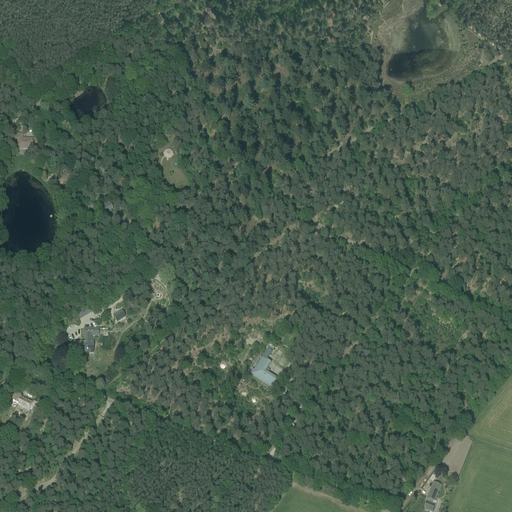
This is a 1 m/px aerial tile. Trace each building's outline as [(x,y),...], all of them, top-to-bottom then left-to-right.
[(35,140),(23,139),(23,138),(22,138),(22,135),(18,134),(18,139),(19,139),(19,148),(24,148),(33,148),(33,144),(38,145),(38,142),(39,137),(35,137),(35,140)] [(51,160),(54,157),(47,152),(45,155),(51,160)] [(102,217),(112,210),(108,203),(97,210),(102,217)] [(109,226),(118,220),(113,213),(104,219),(109,226)] [(170,291),(179,286),(176,281),(168,286),(170,291)] [(121,311),(113,316),(117,322),(125,317),(121,311)] [(84,342),(73,343),(74,353),(93,353),(93,342),(91,342),(91,340),(91,335),(91,333),(92,333),(92,332),(91,332),(91,331),(91,330),(91,329),(88,329),(84,329),(84,333),(84,335),(84,336),(85,336),(85,342),(84,342)] [(262,358),(266,361),(267,360),(272,352),(268,349),(262,358)] [(266,361),(262,358),(252,374),(271,387),(274,383),(277,379),(268,373),(267,369),(271,363),(267,360),(266,361)] [(0,391),(1,393),(6,390),(10,387),(6,381),(0,385),(0,391)] [(28,410),(32,403),(21,398),(21,397),(16,395),(14,399),(12,402),(20,406),(24,408),(28,410)] [(427,503),(424,509),(425,509),(425,510),(427,511),(428,511),(431,511),(432,511),(434,508),(437,502),(435,501),(441,486),(433,482),(431,489),(427,498),(425,502),(427,503)]
